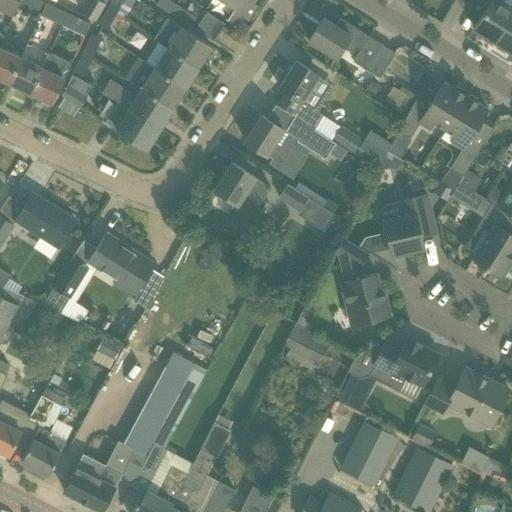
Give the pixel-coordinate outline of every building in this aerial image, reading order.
[(0,0),(0,8),(14,14),(17,8),(19,3),(20,0),(0,0)] [(20,0),(19,3),(40,13),(46,2),(41,0),(20,0)] [(88,0),(81,12),(96,21),(106,5),(97,0),(88,0)] [(119,11),(127,15),(135,0),(110,0),(108,6),(118,12),(119,11)] [(158,0),(156,4),(173,15),(179,6),(169,0),(158,0)] [(228,19),(239,26),(244,18),(247,21),(256,6),(253,4),(255,0),(220,0),(234,9),(228,19)] [(454,0),(467,8),(472,0),(454,0)] [(482,39),(490,44),(492,41),(495,42),(511,14),(511,6),(504,1),(504,0),(475,0),(487,7),(473,29),(484,35),(482,39)] [(40,13),(63,24),(68,13),(46,2),(40,13)] [(98,23),(108,29),(118,12),(108,6),(98,23)] [(173,15),(190,26),(195,17),(179,6),(173,15)] [(196,29),(213,41),(225,24),(207,12),(196,29)] [(63,24),(85,35),(90,24),(68,13),(63,24)] [(511,14),(495,42),(497,44),(495,47),(504,53),(506,49),(511,53),(511,14)] [(169,48),(197,66),(210,46),(166,18),(153,39),(169,48)] [(353,62),(380,77),(395,52),(356,28),(339,18),(335,25),(323,18),(309,41),(326,52),(336,58),(347,40),(361,48),(353,62)] [(81,53),(92,58),(102,39),(91,33),(81,53)] [(0,79),(8,83),(20,57),(0,47),(0,79)] [(156,69),(185,87),(197,66),(169,48),(156,69)] [(72,70),(83,76),(92,58),(81,53),(72,70)] [(30,93),(52,104),(60,86),(71,63),(49,54),(43,67),(30,93)] [(8,83),(30,93),(43,67),(20,57),(8,83)] [(278,106),(314,129),(324,114),(302,101),(318,76),(296,61),(278,88),(286,93),(278,106)] [(142,89),(172,107),(185,87),(156,69),(144,62),(132,82),(142,89)] [(102,90),(125,106),(131,97),(132,94),(110,78),(102,90)] [(371,80),(365,88),(375,95),(380,87),(371,80)] [(398,131),(410,139),(419,123),(429,129),(434,123),(444,129),(466,95),(464,95),(463,91),(457,87),(453,88),(443,82),(425,112),(413,105),(398,131)] [(62,96),(79,107),(85,97),(68,87),(62,96)] [(394,87),(385,100),(405,113),(413,100),(394,87)] [(131,97),(125,106),(129,109),(159,128),(172,107),(142,89),(135,100),(131,97)] [(450,168),(463,176),(481,147),(469,140),(488,109),(478,103),(477,99),(471,95),(467,96),(466,95),(444,129),(455,136),(451,143),(461,149),(450,168)] [(116,130),(146,149),(159,128),(129,109),(116,130)] [(247,138),(245,142),(261,152),(271,159),(281,165),(296,141),(310,150),(325,159),(329,153),(336,143),(331,140),(314,129),(294,117),(285,131),(278,126),(261,116),(260,117),(257,115),(250,125),(254,127),(247,138)] [(341,124),(331,140),(336,143),(346,149),(377,169),(380,165),(387,151),(391,144),(369,130),(364,138),(341,124)] [(336,143),(329,153),(339,159),(346,149),(336,143)] [(420,167),(427,155),(412,146),(405,158),(420,167)] [(387,151),(380,165),(386,169),(400,165),(403,160),(387,151)] [(491,203),(511,216),(511,168),(508,166),(500,161),(499,162),(508,168),(502,177),(510,182),(495,205),(492,203),(491,203)] [(215,188),(214,190),(231,201),(233,202),(230,207),(255,222),(261,212),(265,214),(270,206),(262,201),(270,188),(267,186),(253,177),(254,177),(248,173),(232,163),(222,178),(218,178),(214,185),(215,188)] [(437,183),(432,192),(446,200),(452,191),(437,183)] [(453,192),(449,197),(459,203),(468,189),(463,186),(458,183),(453,191),(453,192)] [(287,184),(278,197),(299,211),(301,208),(308,213),(304,219),(324,231),(335,214),(333,213),(322,206),(287,184)] [(21,209),(15,219),(31,229),(28,233),(37,239),(56,250),(59,246),(64,238),(75,221),(32,193),(21,209)] [(389,248),(391,255),(424,248),(421,237),(435,233),(426,194),(396,201),(399,216),(383,220),(383,223),(381,226),(383,233),(365,237),(358,247),(368,253),(389,248)] [(326,201),(322,206),(332,213),(333,213),(337,207),(338,205),(327,199),(326,201)] [(474,255),(472,258),(486,267),(484,270),(501,280),(511,263),(509,261),(511,255),(511,235),(511,233),(511,216),(491,203),(477,226),(488,233),(474,255)] [(0,285),(4,287),(11,275),(0,268),(0,246),(13,225),(0,216),(0,285)] [(154,264),(106,233),(89,260),(117,277),(112,285),(133,298),(132,300),(145,308),(163,276),(151,268),(154,264)] [(342,237),(334,252),(339,255),(345,280),(340,281),(350,324),(364,321),(365,325),(377,322),(376,318),(390,315),(386,296),(382,297),(380,289),(377,273),(361,277),(359,268),(368,253),(358,247),(342,237)] [(44,304),(60,315),(88,269),(72,259),(44,304)] [(0,343),(10,324),(19,306),(24,296),(4,287),(0,285),(0,343)] [(19,306),(10,324),(22,330),(36,301),(24,296),(19,306)] [(285,356),(314,372),(330,344),(312,334),(318,324),(314,312),(304,307),(285,343),(291,346),(285,356)] [(92,360),(110,369),(114,359),(115,360),(121,347),(103,338),(92,360)] [(357,355),(348,371),(360,377),(368,376),(391,387),(397,376),(405,380),(406,377),(422,385),(438,354),(420,345),(410,340),(406,338),(400,349),(385,341),(383,346),(375,342),(357,355)] [(64,491),(103,511),(112,493),(121,475),(134,482),(154,445),(165,452),(166,449),(165,449),(207,369),(185,357),(171,382),(160,376),(125,444),(133,449),(119,474),(83,455),(72,474),(64,491)] [(0,389),(7,375),(6,374),(11,365),(0,359),(0,389)] [(447,404),(491,426),(509,390),(464,367),(453,389),(436,381),(424,403),(443,413),(447,404)] [(21,461),(48,475),(66,440),(48,431),(61,406),(41,395),(31,415),(28,420),(39,426),(21,461)] [(0,450),(9,455),(18,438),(28,420),(31,415),(16,407),(13,413),(0,406),(0,450)] [(340,469),(373,486),(398,439),(364,421),(340,469)] [(411,438),(428,446),(435,433),(418,424),(411,438)] [(138,498),(131,511),(168,511),(188,473),(171,465),(156,495),(146,490),(161,459),(165,452),(154,445),(139,472),(134,482),(144,487),(143,489),(138,498)] [(469,445),(462,462),(484,471),(490,454),(469,445)] [(418,448),(394,497),(424,511),(428,511),(452,465),(418,448)] [(188,473),(168,511),(195,511),(197,509),(186,504),(191,494),(195,497),(206,475),(215,457),(200,449),(188,473)] [(494,470),(492,477),(505,482),(508,475),(494,470)] [(219,481),(203,511),(263,511),(272,496),(253,487),(240,511),(222,511),(226,505),(234,489),(219,481)] [(308,497),(299,511),(358,511),(362,507),(329,490),(327,494),(322,491),(317,501),(308,497)]
